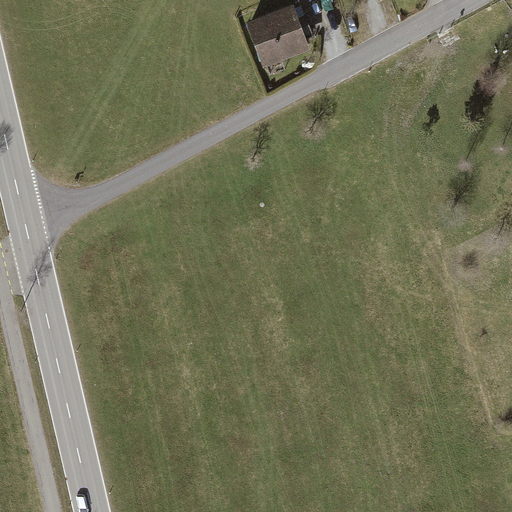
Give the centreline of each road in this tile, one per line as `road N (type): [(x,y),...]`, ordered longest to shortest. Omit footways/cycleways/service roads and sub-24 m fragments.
road 1 (residential): [(25,221),(132,177),(456,0)]
road 2 (primary): [(92,511),(25,221)]
